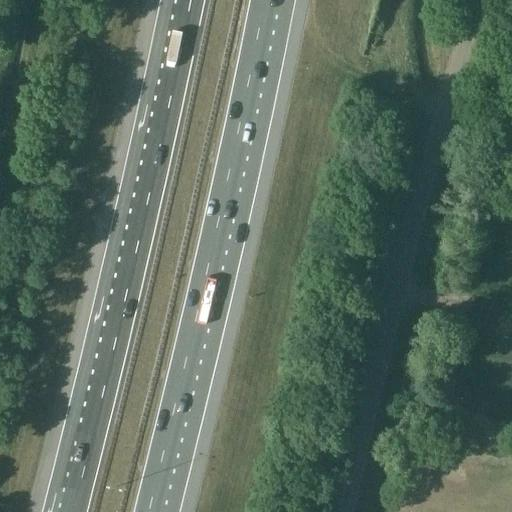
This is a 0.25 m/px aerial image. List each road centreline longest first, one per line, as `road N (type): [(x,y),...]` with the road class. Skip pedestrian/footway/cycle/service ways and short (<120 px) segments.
road 1 (unclassified): [(340,511),(396,284),(480,0)]
road 2 (motorway): [(190,0),(72,511)]
road 3 (motorway): [(148,511),(264,0)]
